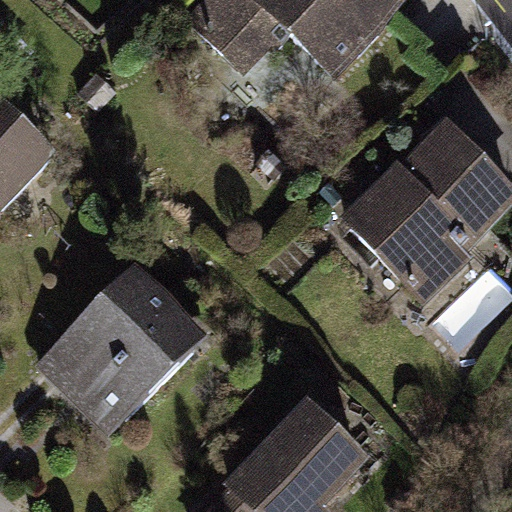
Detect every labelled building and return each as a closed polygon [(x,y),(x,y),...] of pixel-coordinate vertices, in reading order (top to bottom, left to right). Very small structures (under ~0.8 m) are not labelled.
[(400,0),(252,0),(327,74),(400,0)] [(0,197),(49,139),(0,97),(0,197)] [(511,194),(451,128),(336,232),(417,321),(476,268),(467,258),(511,217),(511,194)] [(135,261),(39,356),(109,426),(205,331),(135,261)] [(303,392),(189,511),(333,511),(321,501),(367,452),(303,392)]
